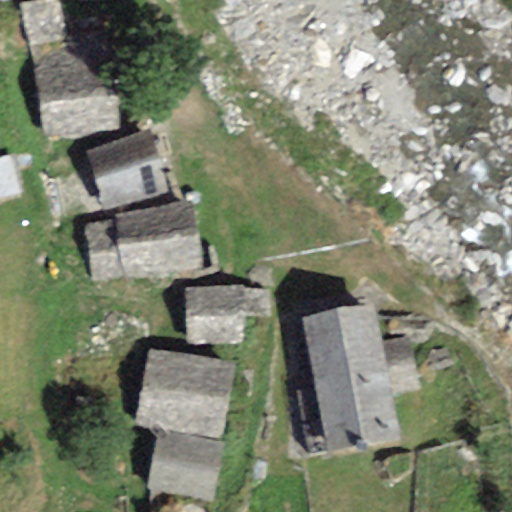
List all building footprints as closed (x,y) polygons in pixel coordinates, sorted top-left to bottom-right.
[(0,0),(0,12),(42,0),(0,0)] [(36,71),(38,141),(111,136),(113,69),(36,71)] [(84,144),(91,210),(165,196),(156,131),(84,144)] [(94,211),(94,285),(197,283),(198,206),(94,211)] [(240,295),(183,294),(182,347),(239,348),(240,295)] [(368,313),(291,330),(310,470),(393,456),(368,313)] [(138,356),(127,436),(222,448),(234,366),(138,356)] [(155,440),(144,494),(212,509),(223,455),(155,440)]
